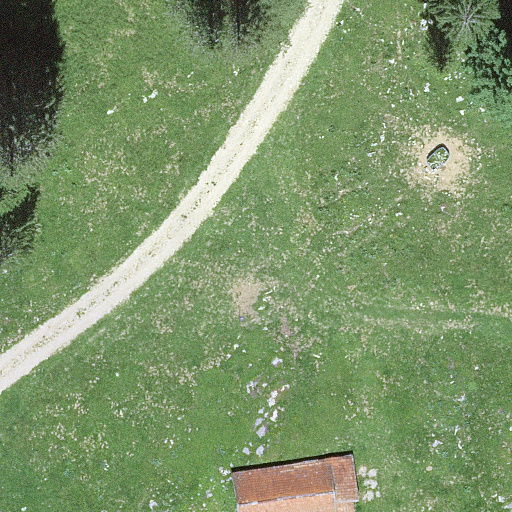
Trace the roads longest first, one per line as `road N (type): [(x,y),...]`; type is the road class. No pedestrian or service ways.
road 1 (track): [(497,335),(162,254),(261,146),(324,0)]
road 2 (track): [(0,385),(43,341),(162,254)]
